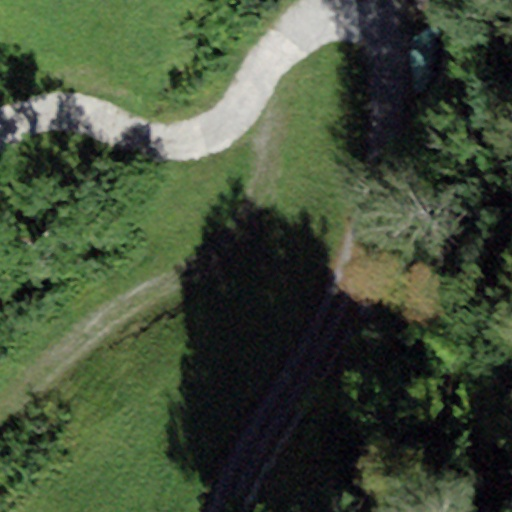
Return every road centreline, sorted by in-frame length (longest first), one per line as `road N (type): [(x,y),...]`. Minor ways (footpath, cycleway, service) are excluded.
road 1 (track): [(240,511),(256,443),(381,169),(376,0)]
road 2 (track): [(339,0),(277,37),(233,138),(9,120),(0,129)]
